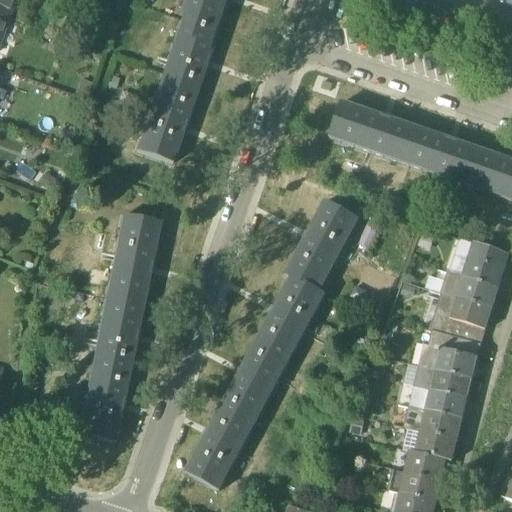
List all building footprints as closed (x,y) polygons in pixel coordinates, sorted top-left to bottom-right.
[(14,0),(0,0),(0,17),(3,18),(7,20),(14,0)] [(193,0),(189,12),(186,11),(183,21),(216,33),(227,2),(225,1),(225,0),(193,0)] [(216,33),(183,21),(177,37),(180,38),(171,63),(168,62),(164,77),(197,88),(204,68),(202,67),(207,54),(209,54),(216,33)] [(197,88),(164,77),(160,87),(163,89),(159,102),(155,101),(145,130),(149,131),(145,144),(141,142),(137,154),(171,165),(182,133),(181,133),(185,120),(186,120),(197,88)] [(375,118),(343,107),(332,140),(343,144),(344,140),(356,144),(355,148),(385,158),(386,154),(399,158),(397,163),(408,166),(419,133),(388,122),(388,123),(375,119),(375,118)] [(453,146),(438,141),(439,139),(419,133),(408,166),(423,172),(425,167),(450,176),(448,180),(463,185),(474,152),(454,145),(453,146)] [(506,162),(474,152),(463,185),(473,189),(475,184),(488,189),(486,193),(511,202),(511,165),(505,164),(506,162)] [(352,206),(332,196),(326,206),(346,217),(352,206)] [(325,206),(309,236),(310,237),(303,249),(302,249),(287,277),(292,280),(318,294),(324,284),(320,282),(327,271),(330,272),(345,246),(341,244),(348,232),(351,233),(357,223),(346,217),(326,206),(325,206)] [(158,228),(123,221),(121,232),(124,232),(122,246),(118,245),(112,275),(115,276),(113,289),(109,289),(107,300),(142,307),(148,275),(147,275),(150,261),(151,261),(158,228)] [(508,260),(460,242),(455,256),(469,260),(468,261),(471,262),(465,281),(463,280),(462,281),(498,292),(498,291),(495,291),(501,271),(504,272),(508,260)] [(462,281),(447,276),(440,297),(441,297),(442,296),(459,301),(465,282),(462,281)] [(292,280),(277,309),(277,310),(270,324),(269,323),(253,352),(285,369),(290,359),(286,356),(292,345),(297,347),(312,319),(307,316),(313,305),(318,307),(323,297),(318,294),(292,280)] [(498,292),(462,281),(465,282),(459,301),(492,312),(492,311),(489,311),(495,292),(498,292)] [(459,301),(442,296),(441,297),(430,333),(431,333),(481,347),(485,331),(483,331),(489,312),(491,312),(492,312),(459,301)] [(142,307),(107,300),(104,314),(107,315),(102,341),(98,341),(95,357),(130,364),(134,343),(133,343),(136,329),(137,329),(142,307)] [(481,347),(431,333),(428,350),(440,353),(441,352),(477,360),(481,347)] [(285,369),(253,352),(243,371),(244,372),(237,385),(236,384),(226,403),(257,420),(265,406),(259,404),(272,379),(278,382),(285,369)] [(409,389),(429,390),(430,352),(420,352),(419,369),(409,369),(409,389)] [(477,360),(441,352),(440,353),(443,353),(438,374),(435,373),(435,374),(472,382),(472,381),(469,381),(474,361),(476,361),(477,360)] [(130,364),(95,357),(93,367),(97,368),(94,382),(90,381),(84,412),(88,413),(85,427),(81,426),(79,437),(113,444),(120,412),(119,412),(122,399),(123,399),(130,364)] [(472,382),(435,374),(438,375),(433,394),(430,393),(430,394),(467,403),(467,402),(464,401),(469,382),(471,382),(472,382)] [(467,403),(430,394),(433,395),(428,414),(425,414),(462,423),(462,422),(459,422),(464,402),(466,403),(467,403)] [(257,420),(226,403),(210,433),(211,433),(203,446),(202,446),(187,474),(218,491),(223,482),(219,479),(226,467),(230,469),(245,442),(241,439),(247,428),(252,430),(257,420)] [(425,414),(412,411),(407,431),(408,432),(420,435),(421,434),(423,435),(428,416),(425,415),(425,414)] [(462,423),(425,414),(425,415),(428,416),(423,435),(421,434),(420,435),(457,444),(457,443),(454,442),(459,423),(462,423)] [(420,435),(408,432),(404,448),(419,452),(418,456),(446,463),(452,465),(452,463),(450,463),(454,443),(457,444),(420,435)] [(418,456),(409,455),(409,456),(412,456),(407,476),(405,475),(404,476),(441,484),(439,483),(443,464),(446,464),(446,463),(418,456)] [(405,475),(394,473),(389,494),(399,497),(400,496),(402,496),(407,477),(404,476),(405,475)] [(441,484),(404,476),(407,477),(402,496),(400,496),(436,505),(436,504),(434,504),(438,484),(441,485),(441,484)] [(511,480),(510,480),(509,480),(511,481),(504,500),(502,499),(501,500),(511,504),(511,480)] [(436,505),(400,496),(399,497),(402,497),(398,511),(431,511),(434,505),(436,505)]
